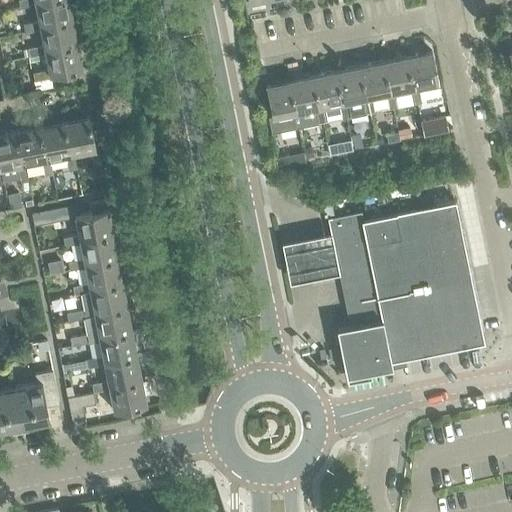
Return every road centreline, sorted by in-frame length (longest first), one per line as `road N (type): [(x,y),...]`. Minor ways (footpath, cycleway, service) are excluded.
road 1 (secondary): [(166,0),(245,388)]
road 2 (secondary): [(279,383),(202,0)]
road 3 (residential): [(511,320),(447,12)]
road 4 (residential): [(263,51),(447,12)]
road 5 (residential): [(146,454),(0,482)]
road 6 (tertiary): [(393,402),(511,377)]
